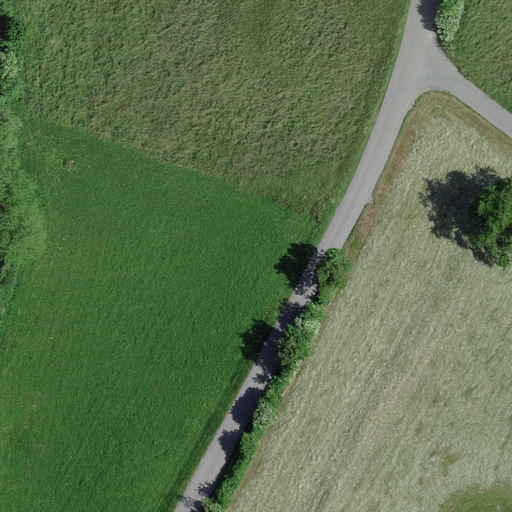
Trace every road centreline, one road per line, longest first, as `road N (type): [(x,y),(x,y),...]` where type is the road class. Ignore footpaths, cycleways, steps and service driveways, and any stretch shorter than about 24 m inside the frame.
road 1 (unclassified): [(185,511),(368,171),(412,50)]
road 2 (unclassified): [(412,50),(511,126)]
